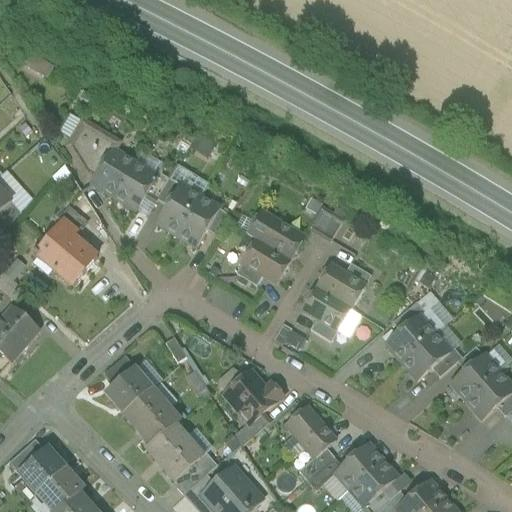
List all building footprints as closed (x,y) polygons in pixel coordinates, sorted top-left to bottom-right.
[(119,146),(83,125),(68,150),(85,177),(95,183),(113,153),(114,154),(119,146)] [(95,183),(92,188),(114,202),(135,167),(114,154),(113,153),(95,183)] [(157,179),(135,167),(114,202),(136,215),(145,201),(158,180),(157,179)] [(157,179),(158,180),(145,201),(156,206),(158,203),(170,183),(159,176),(157,179)] [(180,189),(170,183),(158,203),(168,210),(180,189)] [(168,210),(157,227),(177,239),(200,201),(180,189),(168,210)] [(0,199),(0,218),(9,210),(0,199)] [(220,213),(200,201),(177,239),(196,251),(207,234),(220,213)] [(86,226),(69,212),(58,224),(63,228),(76,239),(86,226)] [(230,219),(220,213),(207,234),(217,240),(230,219)] [(305,242),(261,215),(247,239),(256,244),(291,265),(305,242)] [(343,225),(333,219),(320,239),(331,246),(343,225)] [(76,239),(63,228),(38,257),(55,271),(53,273),(72,290),(98,260),(74,240),(76,239)] [(291,265),(256,244),(242,267),(263,280),(277,288),(291,265)] [(263,280),(242,267),(236,278),(257,290),(263,280)] [(371,280),(350,268),(345,278),(365,290),(371,280)] [(345,278),(330,269),(317,294),(351,315),(365,290),(345,278)] [(27,297),(3,276),(0,279),(0,292),(18,308),(27,297)] [(351,315),(317,294),(302,315),(316,325),(338,336),(351,315)] [(417,306),(392,327),(400,336),(419,320),(420,320),(425,316),(417,306)] [(15,312),(0,329),(0,357),(13,369),(27,354),(25,352),(40,334),(15,312)] [(400,336),(386,349),(402,367),(435,338),(444,330),(429,313),(425,316),(420,320),(419,320),(400,336)] [(338,336),(316,325),(310,334),(331,347),(338,336)] [(298,352),(305,339),(284,327),(276,339),(298,352)] [(435,338),(402,367),(417,385),(432,373),(451,356),(450,355),(435,338)] [(174,342),(165,347),(177,367),(186,361),(174,342)] [(462,362),(457,366),(465,375),(483,360),(475,351),(462,362)] [(451,356),(432,373),(440,382),(457,366),(462,362),(453,353),(450,355),(451,356)] [(465,375),(451,388),(466,406),(500,377),(484,359),(465,375)] [(125,362),(103,381),(115,394),(135,377),(137,375),(125,362)] [(115,394),(109,399),(125,418),(150,397),(151,396),(135,377),(115,394)] [(511,391),(500,377),(466,406),(482,424),(497,412),(511,398),(511,391)] [(265,394),(251,378),(225,400),(249,428),(250,429),(262,418),(279,404),(279,398),(274,392),(268,392),(265,394)] [(150,397),(125,418),(152,449),(173,431),(174,431),(177,428),(150,397)] [(511,398),(497,412),(504,421),(511,414),(511,398)] [(336,445),(307,412),(286,430),(314,463),(315,463),(327,453),(336,445)] [(262,418),(250,429),(249,428),(235,440),(242,451),(270,427),(262,418)] [(173,431),(152,449),(147,453),(175,486),(201,464),(174,431),(173,431)] [(38,444),(12,467),(21,477),(47,455),(38,444)] [(342,471),(335,477),(336,478),(350,494),(383,466),(368,449),(342,471)] [(47,455),(21,477),(39,497),(67,473),(50,453),(47,455)] [(327,453),(315,463),(314,463),(299,475),(307,485),(334,462),(327,453)] [(209,461),(176,490),(183,499),(207,479),(217,470),(209,461)] [(334,462),(307,485),(316,495),(336,478),(335,477),(342,471),(334,462)] [(383,466),(350,494),(364,511),(383,495),(397,482),(383,466)] [(253,511),(263,504),(234,471),(215,488),(208,495),(213,501),(206,507),(207,508),(210,511),(253,511)] [(67,473),(39,497),(51,511),(62,511),(80,497),(85,493),(67,473)] [(207,479),(183,499),(194,511),(202,511),(207,508),(206,507),(213,501),(208,495),(215,488),(207,479)] [(408,505),(399,511),(436,511),(446,504),(430,486),(408,505)] [(383,495),(364,511),(365,511),(363,511),(381,511),(391,504),(383,495)] [(391,504),(381,511),(399,511),(408,505),(400,496),(391,504)] [(80,497),(62,511),(92,511),(80,497)]
